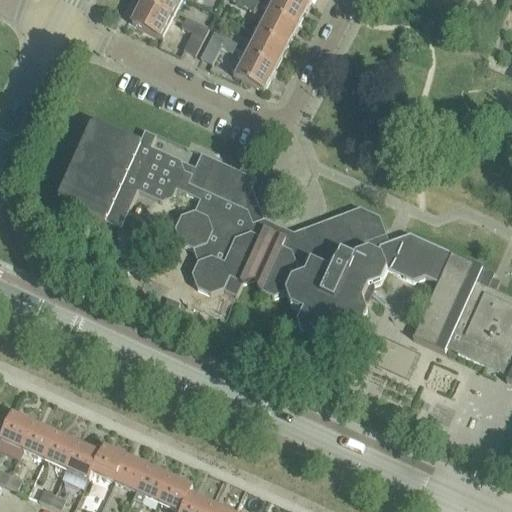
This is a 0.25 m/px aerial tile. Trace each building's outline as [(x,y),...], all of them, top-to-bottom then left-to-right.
[(173,23),(185,2),(180,0),(146,0),(143,8),(173,23)] [(242,10),(247,0),(233,0),(231,4),(242,10)] [(259,5),(247,0),(242,10),(254,15),(259,5)] [(296,33),(307,11),(286,0),(274,0),(266,17),(296,33)] [(286,0),(307,11),(313,0),(286,0)] [(162,45),(173,23),(143,8),(132,29),(162,45)] [(285,54),(296,33),(266,17),(255,38),(285,54)] [(193,38),(198,28),(187,22),(184,27),(182,32),(192,37),(193,38)] [(204,44),(209,34),(198,28),(193,38),(204,44)] [(221,52),(226,42),(214,36),(210,46),(221,52)] [(195,61),(204,44),(193,38),(192,37),(184,55),(195,61)] [(274,76),(285,54),(255,38),(244,60),(274,76)] [(236,51),(237,48),(226,42),(221,52),(222,52),(232,58),(236,51)] [(213,70),(222,52),(221,52),(210,46),(201,63),(213,70)] [(263,97),(274,76),(244,60),(233,81),(263,97)] [(485,273),(452,258),(420,245),(397,251),(390,248),(381,223),(359,213),(296,239),(263,224),(252,193),(257,184),(201,159),(195,173),(152,153),(157,142),(145,137),(140,148),(95,127),(59,207),(121,235),(137,198),(161,208),(172,204),(176,196),(200,206),(194,219),(181,223),(175,237),(180,250),(193,255),(198,269),(192,282),(198,295),(210,301),(224,297),(237,302),(242,289),(255,285),(259,297),(273,303),(285,299),(290,312),(303,317),(297,329),(303,343),(317,350),(331,345),(336,332),(349,338),(362,333),(369,319),(363,305),(369,293),(382,289),(388,275),(414,287),(425,282),(439,288),(413,344),(445,359),(448,354),(508,382),(506,387),(511,389),(511,302),(495,295),(500,285),(492,282),(487,292),(477,287),(485,273)] [(174,322),(179,312),(181,308),(168,302),(162,316),(174,322)] [(22,455),(34,429),(13,419),(1,446),(22,455)] [(44,465),(55,439),(34,429),(22,455),(44,465)] [(66,475),(77,448),(55,439),(44,465),(66,475)] [(93,478),(101,459),(77,448),(66,475),(90,486),(93,478)] [(114,487),(126,462),(104,453),(101,459),(93,478),(114,487)] [(137,498),(148,473),(126,462),(114,487),(137,498)] [(158,507),(169,482),(148,473),(137,498),(134,503),(143,508),(145,502),(158,507)] [(0,487),(6,491),(11,480),(0,475),(0,487)] [(18,496),(22,485),(11,480),(6,491),(18,496)] [(168,511),(184,511),(190,500),(193,493),(169,482),(158,507),(168,511)] [(50,511),(55,500),(54,499),(44,495),(39,506),(50,511)] [(53,511),(77,511),(78,510),(55,500),(50,511),(53,511)] [(209,511),(211,509),(190,500),(184,511),(209,511)]
